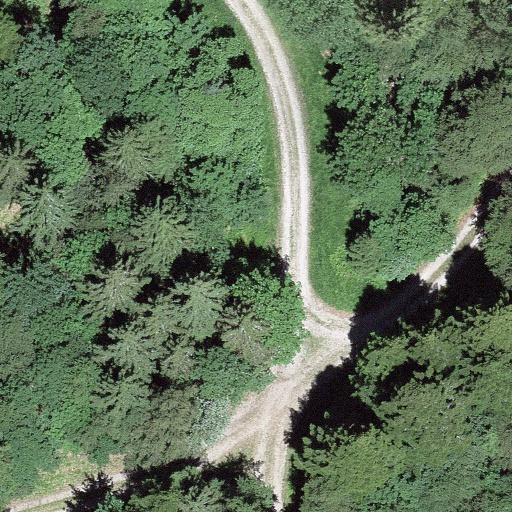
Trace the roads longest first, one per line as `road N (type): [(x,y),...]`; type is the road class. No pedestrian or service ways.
road 1 (track): [(284,401),(299,162),(281,75),(241,0)]
road 2 (track): [(284,401),(446,267),(511,188)]
road 3 (track): [(284,401),(214,447),(37,511)]
